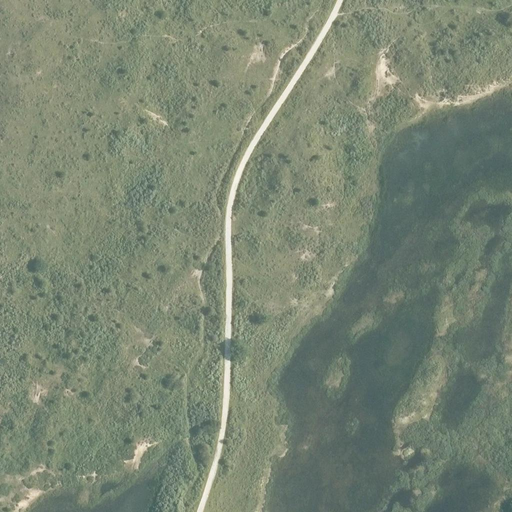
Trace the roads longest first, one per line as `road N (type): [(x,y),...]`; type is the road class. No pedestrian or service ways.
road 1 (unknown): [(183,511),(181,498),(199,476),(186,384),(202,350),(198,274),(219,238),(219,182),(247,120),(275,91),(280,59),(304,43),(325,0)]
road 2 (track): [(331,18),(230,178),(221,421),(196,511)]
